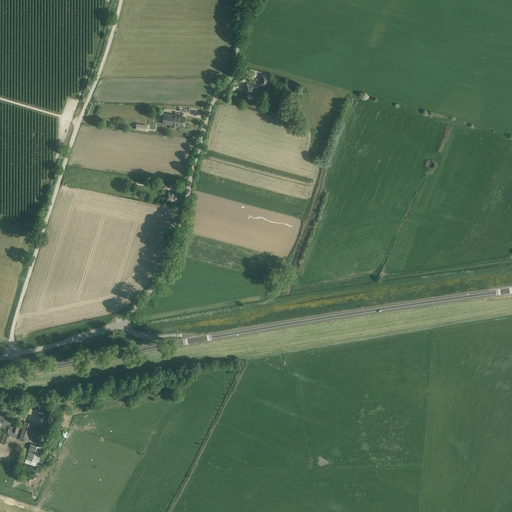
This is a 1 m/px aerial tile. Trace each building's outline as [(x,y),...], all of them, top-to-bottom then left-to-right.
[(262,75),(259,84),(266,86),(269,77),(262,75)] [(259,88),(246,84),(244,93),(256,97),(259,88)] [(163,123),(184,127),(185,117),(178,116),(179,115),(165,113),(163,123)] [(178,193),(169,192),(167,200),(176,201),(178,193)] [(2,424),(9,426),(11,418),(4,415),(4,416),(0,415),(0,424),(1,425),(2,425),(2,424)] [(33,424),(25,421),(19,440),(27,442),(33,424)] [(7,433),(11,435),(12,432),(17,433),(20,425),(14,423),(13,427),(9,425),(7,433)] [(25,461),(36,465),(37,462),(38,462),(43,464),(46,454),(41,452),(43,447),(31,443),(26,458),(25,461)]
